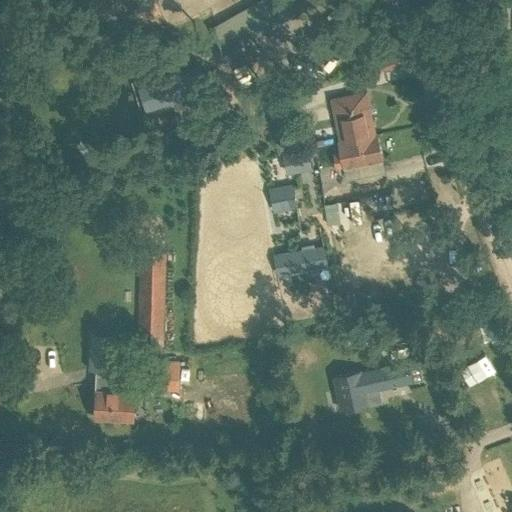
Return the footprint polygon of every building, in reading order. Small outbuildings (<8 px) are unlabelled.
[(252,0),(254,2),(269,28),(306,6),(301,0),(252,0)] [(334,57),(352,53),(350,41),(332,45),(334,57)] [(375,53),(379,66),(398,60),(394,47),(375,53)] [(193,68),(139,86),(146,109),(201,91),(193,68)] [(344,101),(331,104),(338,141),(337,142),(339,153),(333,154),(336,167),(342,166),(342,168),(381,160),(376,134),(375,134),(369,104),(368,104),(366,91),(343,95),(344,101)] [(308,135),(279,141),(280,144),(283,143),(285,151),(282,152),(286,173),(289,173),(312,168),(308,147),(317,145),(314,134),(312,135),(311,133),(308,134),(308,135)] [(263,187),(287,182),(284,168),(261,173),(263,187)] [(291,185),(269,189),(273,211),(295,208),(291,185)] [(322,245),(273,255),(277,275),(326,266),(322,245)] [(138,251),(136,352),(162,353),(165,252),(138,251)] [(89,333),(88,368),(95,368),(93,417),(132,419),(133,390),(117,389),(111,389),(113,334),(89,333)] [(419,359),(333,375),(339,410),(379,403),(376,387),(423,378),(419,359)] [(162,361),(161,392),(180,392),(181,361),(162,361)] [(317,380),(321,401),(331,399),(327,378),(317,380)] [(291,409),(292,419),(310,419),(310,408),(291,409)] [(344,478),(348,493),(364,489),(360,474),(344,478)]
